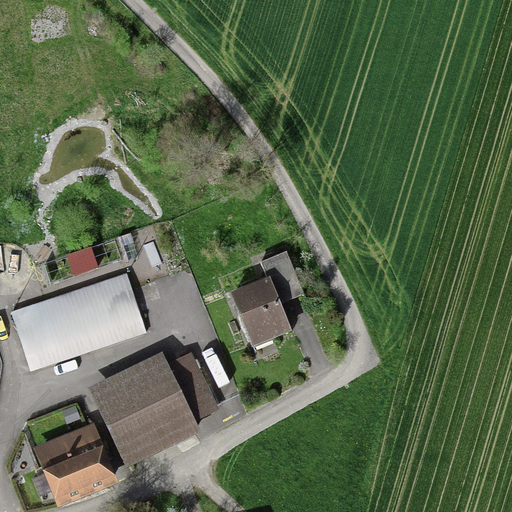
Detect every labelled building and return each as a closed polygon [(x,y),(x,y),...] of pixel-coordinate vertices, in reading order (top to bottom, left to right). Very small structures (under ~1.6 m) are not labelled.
[(118,241),(127,265),(139,260),(130,236),(118,241)] [(99,272),(92,251),(66,260),(73,281),(99,272)] [(229,299),(251,354),(256,352),(258,356),(275,349),(273,345),(292,337),(279,308),(305,298),(286,253),(274,259),(272,255),(260,260),(263,266),(260,267),(267,283),(229,299)] [(127,276),(10,315),(28,367),(25,367),(27,373),(30,372),(31,374),(147,335),(140,317),(144,316),(140,304),(136,305),(127,276)] [(125,454),(190,423),(188,419),(214,407),(190,359),(165,371),(163,368),(98,400),(125,454)] [(110,483),(90,431),(38,451),(61,504),(110,483)]
